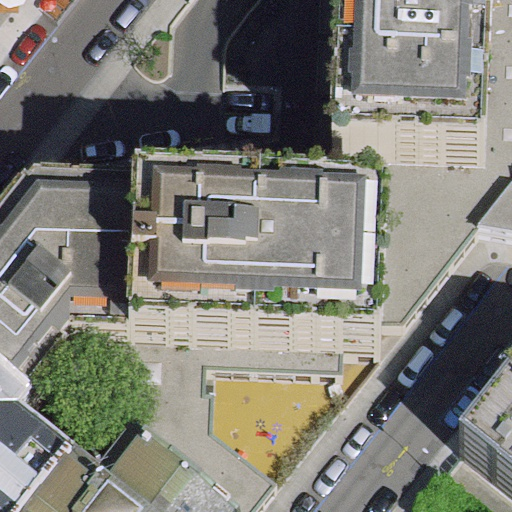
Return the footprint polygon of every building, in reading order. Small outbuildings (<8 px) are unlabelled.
[(406,336),(481,242),(511,198),(511,0),(491,0),(487,177),(336,172),(334,211),(387,213),(383,336),(406,336)] [(487,177),(491,0),(340,0),(340,26),(336,172),(487,177)] [(511,198),(481,242),(511,246),(511,198)] [(80,354),(135,356),(140,204),(32,200),(0,240),(0,394),(30,417),(51,390),(80,354)] [(387,213),(334,211),(296,210),(273,209),(216,207),(140,204),(135,356),(346,364),(382,366),(383,336),(387,213)] [(80,354),(51,390),(135,458),(202,511),(264,511),(279,494),(214,446),(217,404),(208,404),(208,380),(345,386),(346,364),(135,356),(80,354)] [(15,436),(30,417),(0,394),(0,511),(48,511),(72,482),(15,436)] [(511,398),(509,403),(463,461),(511,497),(511,398)] [(101,505),(72,482),(48,511),(202,511),(135,458),(101,505)]
